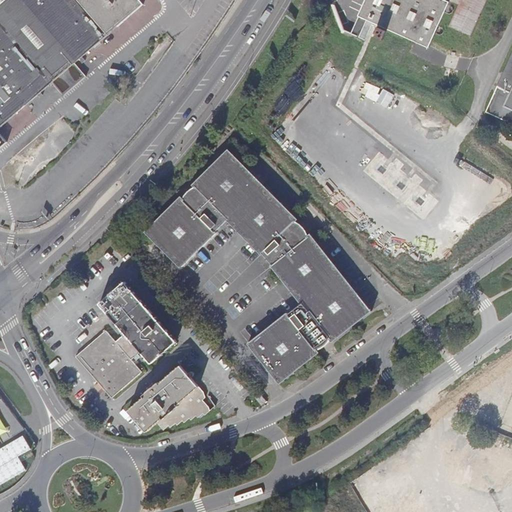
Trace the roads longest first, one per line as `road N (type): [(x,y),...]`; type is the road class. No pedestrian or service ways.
road 1 (primary): [(3,302),(157,153),(267,0)]
road 2 (primary): [(251,0),(179,103),(63,233)]
road 3 (unclassified): [(279,478),(343,445),(411,395)]
road 4 (unclassified): [(264,419),(179,450),(118,458)]
road 5 (unclassified): [(375,345),(264,419)]
